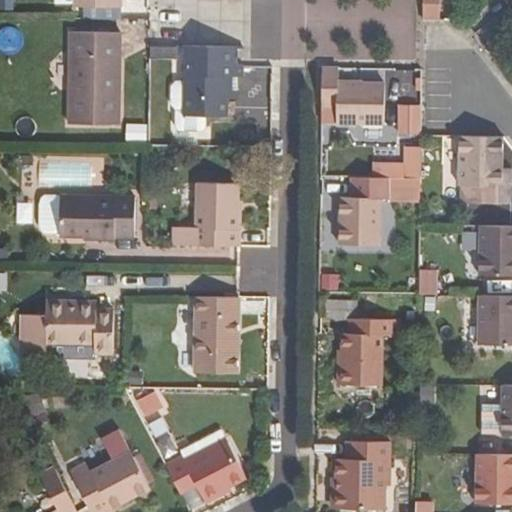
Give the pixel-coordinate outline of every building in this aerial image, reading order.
[(0,0),(0,8),(13,9),(12,0),(0,0)] [(423,0),(423,21),(440,21),(439,0),(423,0)] [(0,53),(21,50),(17,26),(0,28),(0,53)] [(69,124),(119,124),(120,32),(70,31),(69,124)] [(150,56),(176,57),(176,45),(150,45),(150,56)] [(185,45),(185,81),(176,81),(171,86),(171,104),(175,109),(175,128),(179,131),(202,131),(205,128),(206,116),(227,117),(228,98),(238,98),(238,77),(243,77),(243,66),(243,64),(238,64),(238,46),(185,45)] [(384,124),(384,84),(338,83),(339,68),(323,68),(322,108),(322,122),(384,124)] [(400,134),(418,134),(419,107),(401,106),(400,134)] [(127,142),(146,142),(146,127),(127,127),(127,142)] [(511,205),(511,169),(501,169),(502,138),(458,136),(458,186),(461,185),(461,204),(511,205)] [(198,183),(197,229),(174,229),(174,245),(240,246),(240,230),(237,230),(238,184),(198,183)] [(60,233),(61,196),(45,196),(43,198),(41,205),(41,224),(42,230),(45,232),(60,233)] [(60,233),(60,236),(96,237),(96,239),(115,239),(115,237),(135,237),(135,197),(61,196),(60,233)] [(341,197),(340,244),(379,245),(380,198),(341,197)] [(30,222),(31,201),(15,201),(14,221),(30,222)] [(511,227),(479,227),(479,275),(511,275),(511,227)] [(434,293),(436,268),(417,267),(415,292),(434,293)] [(511,295),(479,295),(479,345),(511,345),(511,295)] [(197,297),(197,374),(240,373),(239,296),(197,297)] [(113,353),(114,309),(96,309),(96,302),(46,301),(46,314),(23,314),(23,351),(45,352),(45,344),(94,344),(94,352),(113,353)] [(339,359),(339,385),(382,386),(383,335),(392,335),(393,319),(349,318),(349,333),(343,333),(342,359),(339,359)] [(416,384),(417,404),(434,403),(433,383),(416,384)] [(503,405),(502,435),(511,434),(511,385),(503,385),(503,405)] [(39,391),(21,395),(26,421),(44,417),(39,391)] [(148,442),(167,436),(153,391),(134,397),(148,442)] [(502,435),(503,405),(483,404),(482,434),(502,435)] [(190,462),(228,442),(221,428),(183,449),(190,462)] [(113,511),(148,494),(117,436),(99,445),(111,467),(88,478),(84,470),(69,478),(86,511),(113,511)] [(148,447),(159,465),(177,454),(167,436),(148,447)] [(337,458),(336,479),(341,479),(341,508),(382,509),(384,509),(385,484),(391,484),(391,460),(391,441),(347,440),(347,459),(337,458)] [(165,463),(180,493),(197,484),(206,502),(224,493),(222,490),(230,486),(247,477),(228,442),(190,462),(186,464),(184,459),(181,455),(165,463)] [(511,454),(477,454),(476,504),(511,504),(511,454)] [(72,511),(51,471),(36,478),(54,511),(52,511),(72,511)]
